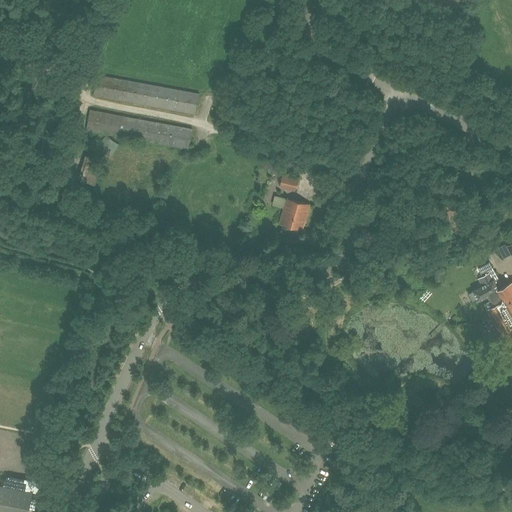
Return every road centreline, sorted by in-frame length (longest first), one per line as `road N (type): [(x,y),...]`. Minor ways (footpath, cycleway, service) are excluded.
road 1 (unclassified): [(69,511),(159,310),(173,294),(208,280),(303,279),(327,270),(350,238),(366,163),(402,95)]
road 2 (track): [(42,68),(45,78),(86,100),(197,121),(323,184),(359,187)]
road 3 (track): [(314,0),(310,25),(325,54),(402,95)]
road 4 (unclassified): [(511,150),(402,95)]
